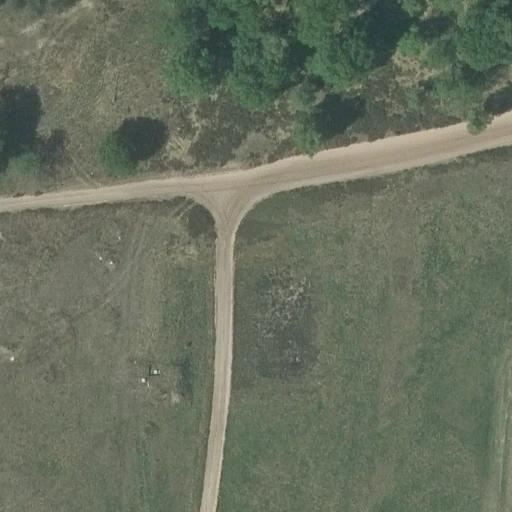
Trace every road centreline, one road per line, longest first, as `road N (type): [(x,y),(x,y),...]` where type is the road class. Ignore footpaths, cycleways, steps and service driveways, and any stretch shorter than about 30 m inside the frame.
road 1 (track): [(207,511),(222,352),(224,185)]
road 2 (track): [(511,136),(224,185)]
road 3 (track): [(224,185),(0,206)]
